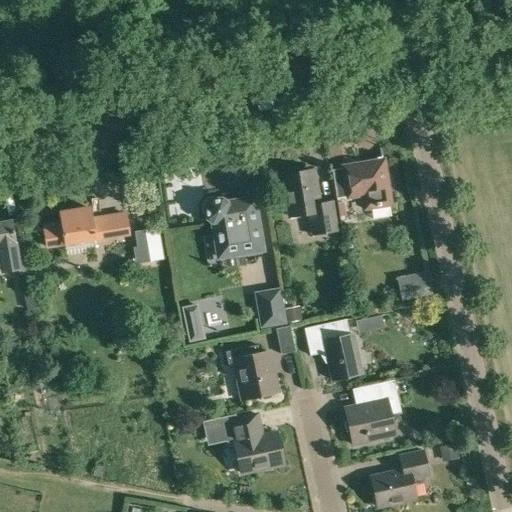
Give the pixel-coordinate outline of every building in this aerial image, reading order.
[(343,167),(343,168),(331,169),(338,211),(343,210),(341,196),(347,195),(348,196),(359,194),(362,208),(389,204),(382,160),(343,167)] [(312,233),(337,229),(332,200),(319,202),(313,168),(283,173),(290,215),(308,212),(312,233)] [(208,265),(221,263),(222,267),(240,264),(238,252),(262,248),(253,196),(226,201),(221,198),(209,200),(206,204),(208,216),(212,220),(214,232),(202,234),(208,265)] [(117,239),(130,237),(125,211),(101,215),(100,217),(99,218),(99,219),(99,221),(92,223),(89,205),(61,210),(63,220),(45,223),(48,242),(66,239),(66,242),(99,236),(100,237),(105,236),(108,254),(119,252),(117,239)] [(0,242),(5,268),(20,266),(19,260),(12,218),(0,220),(0,242)] [(164,256),(159,225),(135,229),(137,244),(134,245),(136,261),(164,256)] [(401,302),(432,295),(429,280),(398,287),(401,302)] [(260,327),(286,322),(279,287),(254,291),(260,327)] [(236,331),(229,303),(206,308),(212,337),(236,331)] [(298,306),(285,308),(287,322),(301,320),(298,306)] [(380,315),(371,317),(374,329),(383,327),(380,315)] [(310,355),(325,352),(331,379),(361,373),(352,334),(349,335),(346,319),(304,328),(310,355)] [(280,353),(294,350),(289,325),(275,327),(280,353)] [(205,338),(203,326),(186,330),(188,341),(205,338)] [(44,342),(31,345),(34,359),(47,356),(44,342)] [(228,365),(236,363),(244,400),(275,393),(266,351),(258,352),(256,345),(225,352),(228,365)] [(361,403),(344,407),(352,445),(394,435),(389,414),(400,412),(393,380),(358,387),(361,403)] [(226,440),(235,445),(241,473),(282,464),(275,432),(261,436),(256,414),(236,418),(235,413),(201,421),(207,445),(226,440)] [(459,458),(456,444),(439,447),(442,461),(459,458)] [(402,470),(370,477),(376,507),(415,498),(411,479),(429,475),(423,450),(399,456),(402,470)]
